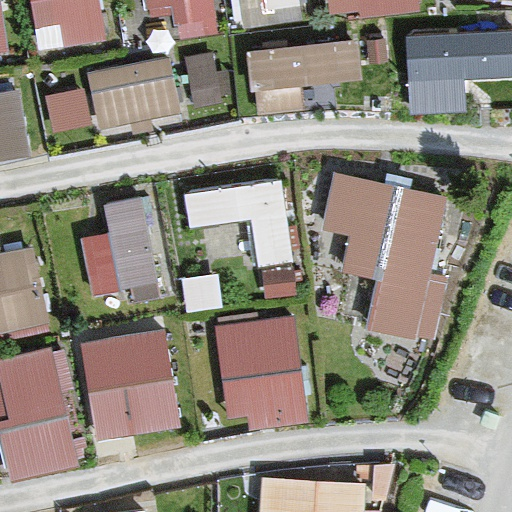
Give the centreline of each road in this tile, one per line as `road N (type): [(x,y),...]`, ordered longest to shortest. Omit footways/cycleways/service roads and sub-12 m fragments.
road 1 (track): [(0,187),(333,125),(453,129),(511,149)]
road 2 (track): [(489,449),(391,429),(269,438),(0,498)]
